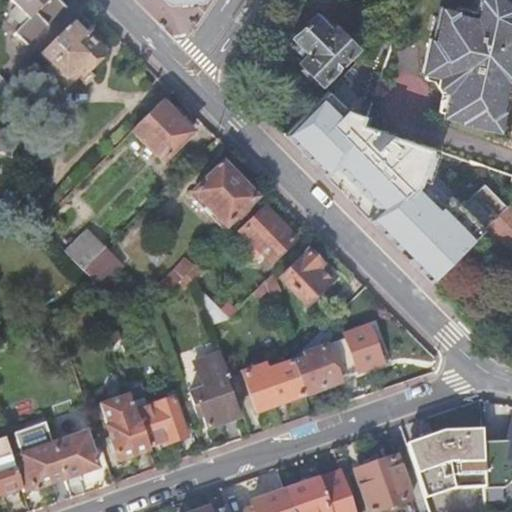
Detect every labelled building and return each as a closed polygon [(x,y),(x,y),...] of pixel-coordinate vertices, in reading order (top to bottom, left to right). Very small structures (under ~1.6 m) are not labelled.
[(57,0),(7,0),(39,32),(64,7),(57,0)] [(511,15),(509,13),(511,10),(511,4),(506,0),(480,0),(478,10),(477,16),(457,12),(458,9),(442,5),(434,38),(431,37),(423,71),(426,72),(452,77),(444,111),(444,115),(461,118),(461,121),(500,130),(504,110),(502,109),(506,93),(508,94),(510,88),(506,87),(508,79),(511,80),(511,15)] [(462,6),(458,9),(457,12),(477,16),(478,10),(462,6)] [(320,13),(316,17),(327,27),(330,23),(320,13)] [(293,35),(297,40),(310,52),(304,58),(300,62),(321,82),(355,46),(334,26),(330,30),(327,27),(316,17),(313,14),(293,35)] [(75,20),(24,70),(48,95),(60,84),(63,87),(80,71),(82,73),(101,54),(86,39),(86,31),(75,20)] [(389,46),(391,42),(380,38),(370,48),(375,51),(372,62),(371,65),(380,70),(385,56),(386,57),(389,46)] [(310,52),(297,40),(292,45),(304,58),(310,52)] [(375,51),(370,48),(362,57),(372,62),(375,51)] [(439,110),(444,111),(452,77),(426,72),(425,77),(433,79),(442,94),(439,110)] [(430,282),(484,229),(446,190),(435,201),(411,179),(419,172),(426,164),(434,146),(380,124),(367,137),(341,110),(350,102),(327,93),(284,133),(430,282)] [(510,98),(508,94),(506,93),(502,109),(504,110),(508,108),(510,98)] [(190,133),(160,102),(130,131),(161,162),(190,133)] [(0,131),(0,157),(9,159),(12,133),(0,131)] [(221,164),(192,193),(225,227),(255,197),(221,164)] [(263,206),(238,231),(248,242),(241,249),(251,259),(259,252),(270,263),(294,238),(263,206)] [(86,231),(64,253),(81,271),(104,249),(86,231)] [(104,249),(81,271),(100,289),(122,267),(104,249)] [(307,252),(280,279),(306,306),(334,279),(307,252)] [(184,275),(191,268),(192,267),(184,259),(175,269),(152,290),(160,299),(176,283),(184,275)] [(198,275),(191,268),(184,275),(191,282),(198,275)] [(191,282),(184,275),(176,283),(184,291),(192,283),(191,282)] [(267,297),(262,282),(250,294),(257,301),(267,297)] [(226,317),(233,311),(225,303),(219,310),(226,317)] [(64,325),(61,317),(54,320),(56,327),(64,325)] [(374,320),(345,330),(361,374),(389,364),(374,320)] [(67,334),(64,325),(56,327),(60,337),(67,334)] [(322,329),(290,360),(291,362),(303,395),(338,383),(326,349),(322,329)] [(343,379),(358,375),(346,335),(331,340),(343,379)] [(255,412),(303,395),(291,362),(265,371),(263,364),(240,372),(255,412)] [(223,379),(186,392),(192,407),(196,405),(205,429),(236,418),(223,379)] [(131,402),(126,388),(105,395),(99,409),(105,427),(117,460),(136,454),(148,450),(146,446),(134,410),(131,402)] [(134,410),(146,446),(166,439),(167,442),(185,436),(171,397),(134,410)] [(511,424),(503,463),(511,464),(511,424)] [(52,445),(64,480),(71,499),(83,494),(76,475),(95,468),(83,434),(52,445)] [(407,450),(424,500),(452,489),(483,488),(480,436),(443,437),(407,450)] [(0,495),(20,488),(10,461),(2,438),(0,438),(0,495)] [(32,490),(64,480),(52,445),(20,456),(20,457),(10,461),(20,488),(21,493),(32,489),(32,490)] [(395,458),(354,472),(367,511),(374,511),(409,500),(395,458)] [(283,491),(290,511),(353,511),(340,471),(283,491)] [(290,511),(283,491),(250,502),(252,509),(242,511),(290,511)]
